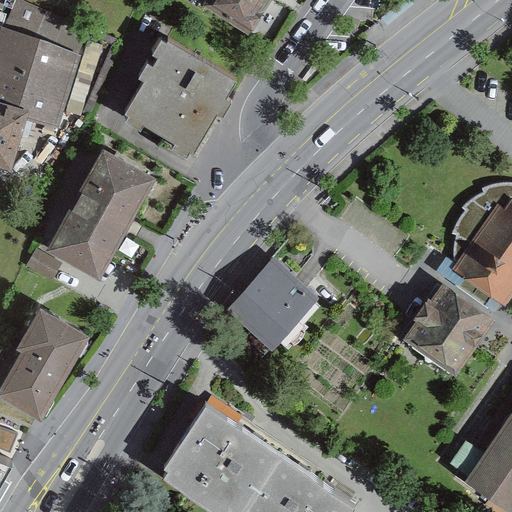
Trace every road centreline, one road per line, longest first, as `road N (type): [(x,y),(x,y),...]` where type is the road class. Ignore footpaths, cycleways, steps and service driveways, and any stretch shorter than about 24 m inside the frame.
road 1 (tertiary): [(282,190),(182,312),(59,511)]
road 2 (tertiary): [(498,0),(368,104),(282,190)]
road 3 (residential): [(282,190),(250,146),(257,122),(345,0)]
